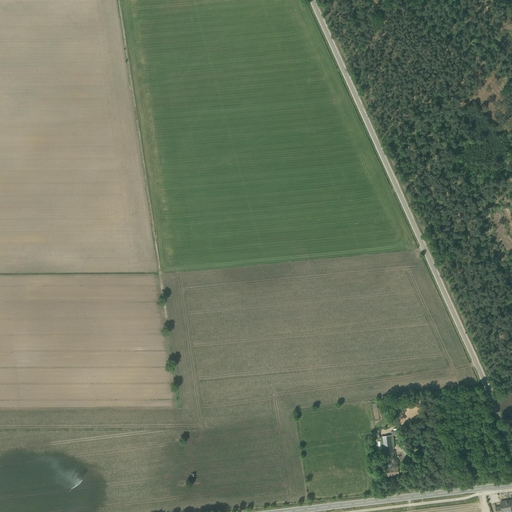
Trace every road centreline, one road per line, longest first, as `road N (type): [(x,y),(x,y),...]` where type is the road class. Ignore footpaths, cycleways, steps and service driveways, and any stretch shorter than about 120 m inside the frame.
road 1 (unclassified): [(511,452),(311,0)]
road 2 (secondary): [(288,511),(511,485)]
